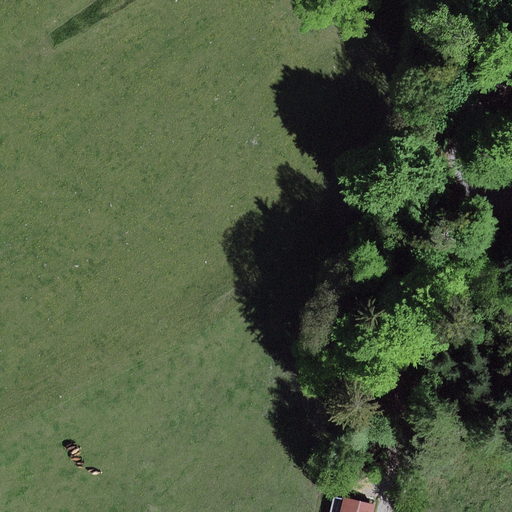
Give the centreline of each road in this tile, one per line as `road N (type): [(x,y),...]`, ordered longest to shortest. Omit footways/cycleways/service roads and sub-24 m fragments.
road 1 (track): [(485,198),(391,380),(395,449),(381,511)]
road 2 (track): [(511,71),(465,137),(464,176),(485,198)]
